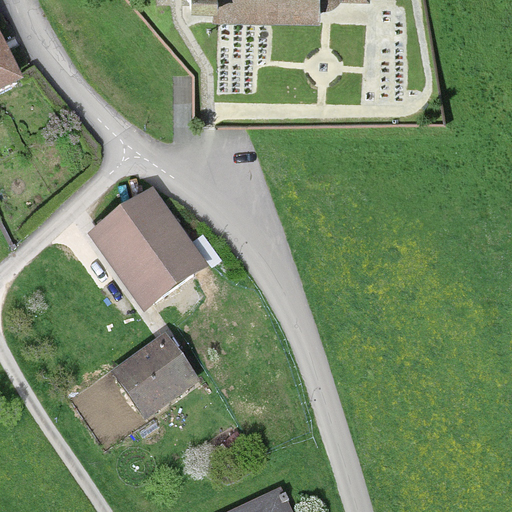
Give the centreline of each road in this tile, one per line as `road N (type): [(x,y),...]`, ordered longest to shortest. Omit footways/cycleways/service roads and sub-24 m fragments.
road 1 (residential): [(127,143),(248,229),(306,344),(357,511)]
road 2 (residential): [(98,511),(0,351)]
road 3 (residential): [(0,276),(92,191),(127,143)]
road 4 (residential): [(19,0),(53,61),(127,143)]
